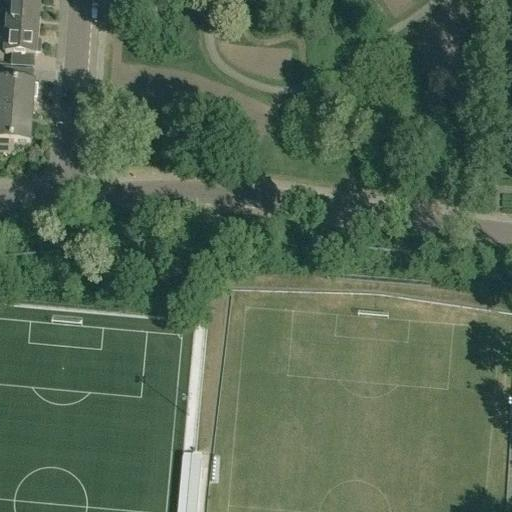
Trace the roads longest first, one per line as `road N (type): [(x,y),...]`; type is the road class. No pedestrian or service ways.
road 1 (residential): [(511,231),(217,192),(68,195)]
road 2 (residential): [(68,195),(78,0)]
